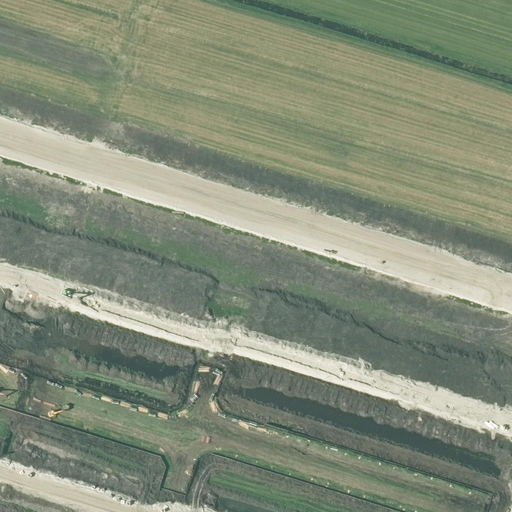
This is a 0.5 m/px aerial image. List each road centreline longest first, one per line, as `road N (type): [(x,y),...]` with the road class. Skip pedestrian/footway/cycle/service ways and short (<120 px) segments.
road 1 (unclassified): [(0,123),(511,282)]
road 2 (residential): [(511,425),(0,275)]
road 3 (residential): [(0,471),(128,511)]
